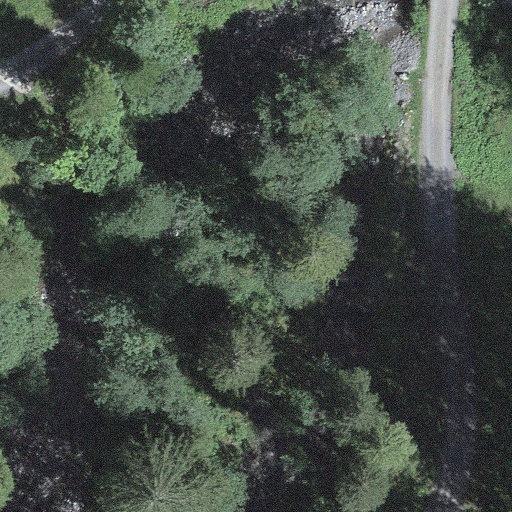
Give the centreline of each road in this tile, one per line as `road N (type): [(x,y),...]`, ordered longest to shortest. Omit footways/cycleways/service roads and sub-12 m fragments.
road 1 (track): [(447,511),(466,411),(444,224),(448,0)]
road 2 (track): [(0,78),(120,0)]
